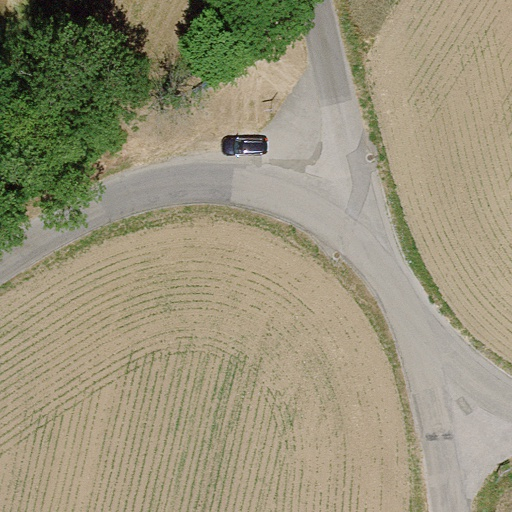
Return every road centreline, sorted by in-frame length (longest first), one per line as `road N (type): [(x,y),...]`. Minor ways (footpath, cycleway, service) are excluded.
road 1 (tertiary): [(389,279),(324,218),(276,194),(220,183),(130,194),(0,262)]
road 2 (unclassified): [(389,279),(313,0)]
road 3 (unclassified): [(448,511),(431,414),(389,279)]
road 4 (tertiary): [(511,401),(438,343),(389,279)]
